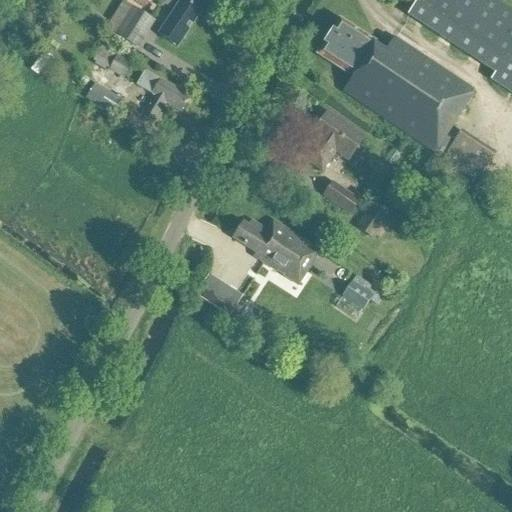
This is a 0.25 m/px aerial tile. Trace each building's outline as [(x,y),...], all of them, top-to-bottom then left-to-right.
[(181,2),(178,0),(167,0),(163,7),(173,13),(157,38),(176,50),(200,14),(181,1),(181,2)] [(417,0),(407,16),(495,74),(490,81),(511,95),(511,13),(492,0),(417,0)] [(149,20),(122,3),(105,29),(133,46),(149,20)] [(104,22),(90,11),(83,19),(98,30),(104,22)] [(384,54),(375,49),(373,47),(375,45),(338,21),(316,57),(351,79),(342,93),(474,181),(483,169),(441,142),(472,93),(392,40),(384,54)] [(93,63),(108,71),(117,55),(121,48),(107,40),(93,63)] [(123,80),(131,63),(117,55),(108,71),(123,80)] [(180,113),(189,99),(144,72),(135,86),(151,96),(140,116),(153,124),(165,104),(180,113)] [(114,119),(124,103),(94,85),(84,101),(114,119)] [(347,162),(362,140),(326,115),(311,137),(318,141),(305,161),(321,172),(334,153),(347,162)] [(349,217),(359,202),(332,183),(321,198),(349,217)] [(372,240),(389,215),(372,205),(356,229),(372,240)] [(265,233),(251,223),(247,228),(242,225),(232,240),(255,255),(253,259),(297,288),(319,254),(272,223),(265,233)] [(360,310),(372,296),(352,282),(341,298),(360,310)] [(233,291),(219,313),(227,318),(241,296),(233,291)]
